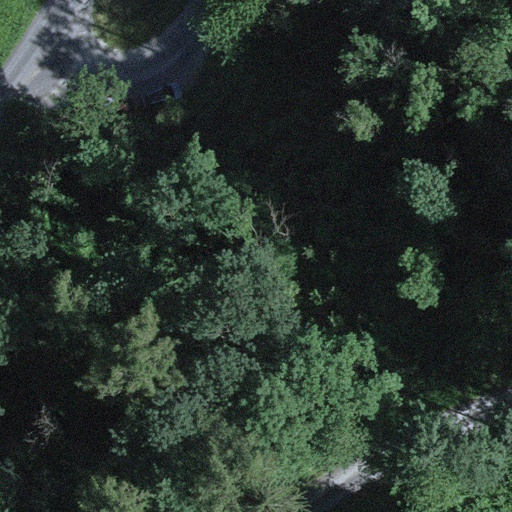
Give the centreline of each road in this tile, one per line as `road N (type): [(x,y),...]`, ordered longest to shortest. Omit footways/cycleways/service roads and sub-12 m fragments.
road 1 (track): [(276,511),(375,460),(511,404)]
road 2 (track): [(207,0),(160,65),(110,73),(50,42),(79,0)]
